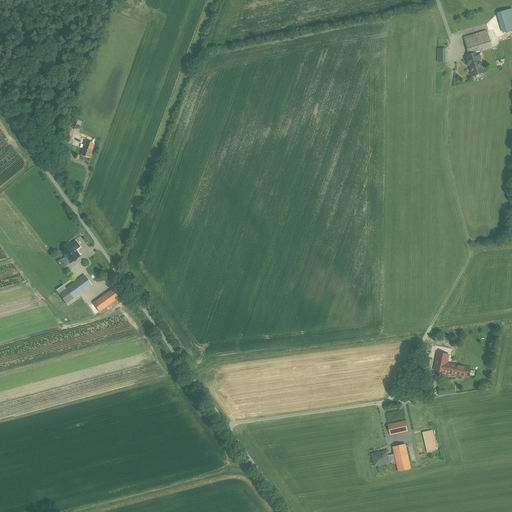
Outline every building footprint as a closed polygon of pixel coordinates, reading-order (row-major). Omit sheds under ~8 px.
[(503,34),(511,30),(511,9),(497,13),(503,34)] [(487,31),(464,38),(469,54),(477,52),(492,47),(487,31)] [(446,50),(438,49),(437,61),(445,62),(446,50)] [(469,54),(466,55),(473,76),(483,73),(479,61),(482,60),(480,53),(477,54),(477,52),(469,54)] [(70,144),(75,132),(70,130),(65,143),(70,144)] [(86,141),(81,156),(91,159),(96,144),(86,141)] [(71,244),(62,251),(66,257),(63,260),(66,265),(70,262),(70,263),(80,256),(75,250),(79,247),(76,242),(71,245),(71,244)] [(85,275),(67,288),(71,293),(75,299),(93,286),(89,280),(85,275)] [(113,290),(94,304),(100,313),(120,299),(113,290)] [(75,299),(71,293),(70,294),(66,296),(70,302),(74,299),(75,299)] [(449,351),(437,349),(433,368),(469,375),(471,364),(447,360),(449,351)] [(454,384),(438,386),(440,395),(455,393),(454,384)] [(406,421),(388,425),(390,435),(408,431),(406,421)] [(432,427),(422,430),(427,448),(436,446),(432,427)] [(405,444),(393,447),(395,454),(396,461),(397,464),(397,463),(399,471),(411,469),(405,444)] [(387,451),(378,453),(378,454),(373,455),(375,466),(389,463),(389,462),(396,461),(395,454),(388,456),(387,451)]
